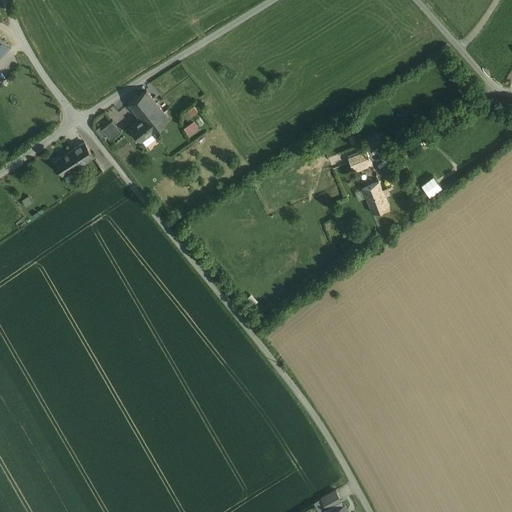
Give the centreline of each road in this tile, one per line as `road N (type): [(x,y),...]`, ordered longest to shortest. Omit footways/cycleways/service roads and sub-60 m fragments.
road 1 (unclassified): [(79,120),(314,411),(369,511)]
road 2 (unclassified): [(79,120),(273,0)]
road 3 (unclassified): [(511,95),(495,87),(415,0)]
